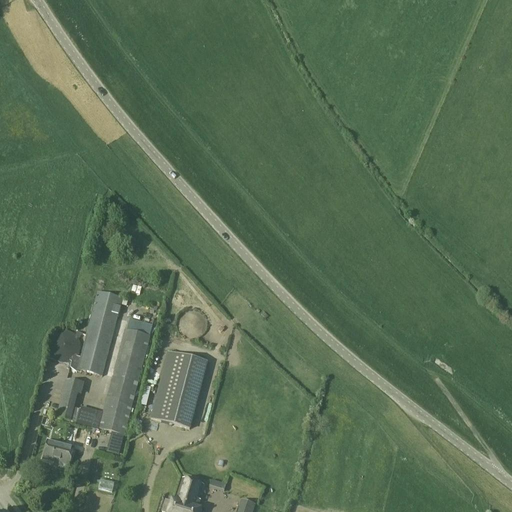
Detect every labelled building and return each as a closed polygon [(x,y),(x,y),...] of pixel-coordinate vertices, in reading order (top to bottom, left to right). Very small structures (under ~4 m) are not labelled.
[(123,300),(97,293),(87,330),(80,359),(76,358),(73,361),(70,363),(71,363),(70,369),(76,374),(80,375),(81,373),(103,378),(103,375),(106,367),(121,305),(123,300)] [(150,338),(124,331),(99,430),(125,437),(150,338)] [(77,348),(77,346),(76,342),(75,339),(73,337),(70,335),(67,333),(64,332),(61,332),(57,333),(55,334),(52,335),(50,337),(48,339),(47,342),(46,345),(46,348),(46,351),(47,354),(48,357),(50,359),(52,361),(54,362),(58,364),(61,364),(64,364),(67,363),(70,362),(72,360),(75,357),(76,355),(77,352),(77,348)] [(168,354),(151,420),(189,431),(207,364),(168,354)] [(114,367),(108,365),(105,377),(111,379),(114,367)] [(151,368),(147,382),(155,384),(159,371),(151,368)] [(81,384),(66,380),(56,420),(71,423),(81,384)] [(142,388),(139,405),(145,406),(148,389),(142,388)] [(43,459),(69,466),(73,449),(48,442),(43,459)] [(170,504),(165,502),(161,511),(199,511),(200,511),(197,510),(200,502),(199,502),(203,487),(183,480),(175,503),(171,501),(170,504)] [(222,491),(224,485),(210,480),(208,487),(222,491)] [(252,511),(254,506),(242,502),(239,511),(252,511)]
